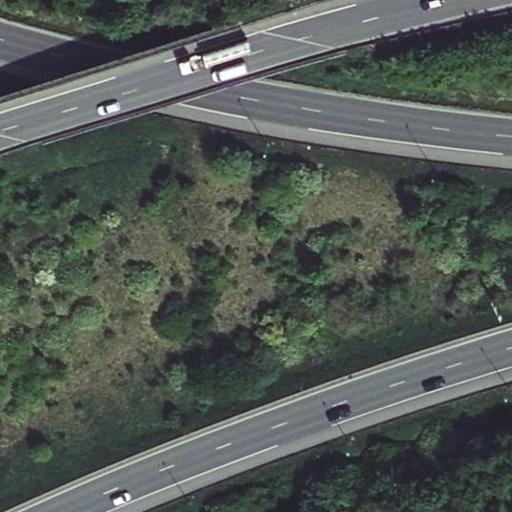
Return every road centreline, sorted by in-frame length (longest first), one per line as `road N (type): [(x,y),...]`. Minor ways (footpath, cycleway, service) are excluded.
road 1 (motorway): [(0,40),(259,105),(511,138)]
road 2 (motorway): [(64,511),(344,401),(511,348)]
road 3 (motorway): [(450,0),(294,38),(0,130)]
